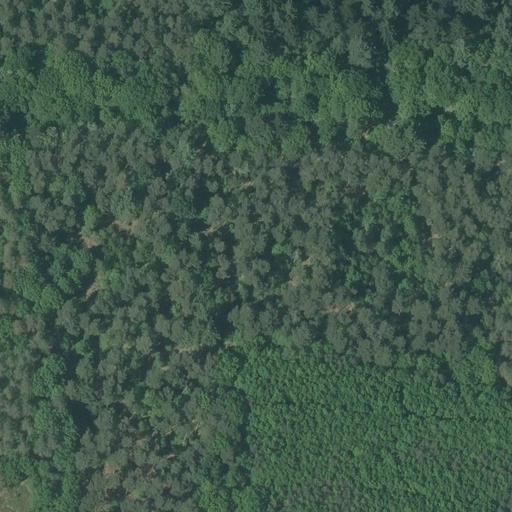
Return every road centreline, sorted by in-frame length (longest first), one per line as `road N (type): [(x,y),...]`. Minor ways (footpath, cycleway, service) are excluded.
road 1 (unclassified): [(0,104),(511,97)]
road 2 (track): [(80,511),(10,104)]
